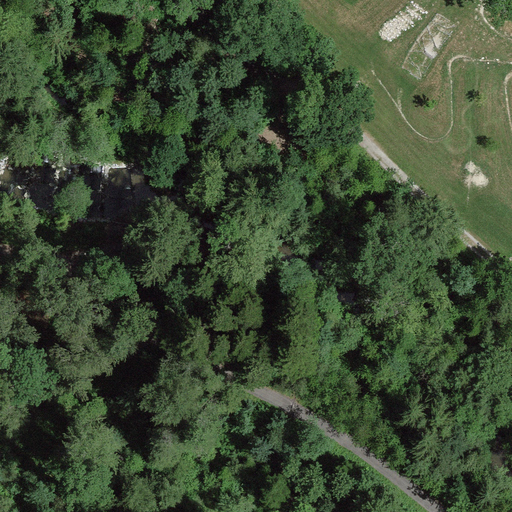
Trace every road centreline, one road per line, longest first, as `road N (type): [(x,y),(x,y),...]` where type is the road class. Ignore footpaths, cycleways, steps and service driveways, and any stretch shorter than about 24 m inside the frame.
road 1 (unclassified): [(438,511),(339,434),(0,258)]
road 2 (track): [(511,290),(330,119),(282,89)]
road 3 (track): [(282,89),(167,0)]
